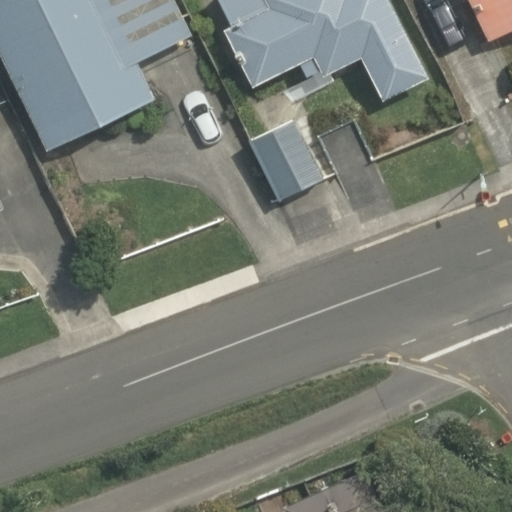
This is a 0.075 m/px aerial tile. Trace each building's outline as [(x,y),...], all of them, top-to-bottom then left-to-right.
[(169,0),(0,0),(0,51),(49,145),(148,93),(130,59),(185,30),(169,0)] [(428,71),(388,0),(214,0),(260,82),(299,60),(310,80),(357,54),(381,97),(428,71)] [(511,0),(474,0),(489,30),(511,18),(511,0)] [(290,95),(228,136),(273,204),(335,163),(290,95)] [(362,511),(352,493),(317,511),(362,511)]
